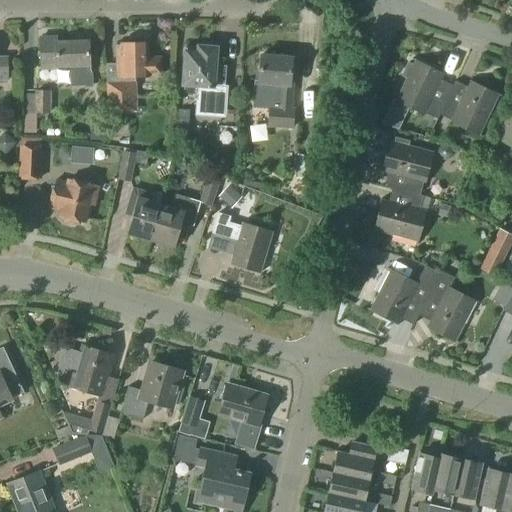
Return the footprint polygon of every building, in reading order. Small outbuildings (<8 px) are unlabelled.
[(56,43),(56,38),(39,38),(40,71),(58,71),(58,68),(69,68),(69,71),(70,87),(92,86),(92,67),(88,67),(87,42),(56,43)] [(144,43),(144,40),(132,40),(132,43),(120,44),(120,45),(115,45),(115,64),(105,64),(106,114),(137,113),(136,82),(135,82),(135,78),(148,78),(148,77),(162,76),(162,57),(147,57),(147,43),(144,43)] [(213,47),(211,44),(204,43),(202,47),(198,46),(198,47),(184,46),(184,49),(186,49),(183,85),(182,101),(199,102),(201,86),(214,87),(214,89),(224,89),(226,66),(215,66),(217,48),(213,47)] [(292,108),(295,73),(291,73),(292,57),(261,55),(259,84),(278,85),(277,107),(268,106),(267,128),(293,130),(295,108),(292,108)] [(0,56),(0,82),(8,82),(7,57),(0,56)] [(443,106),(429,99),(442,74),(415,61),(395,102),(422,115),(423,113),(437,120),(439,116),(443,106)] [(446,101),(444,104),(443,106),(439,116),(451,121),(450,122),(477,135),(497,95),(470,82),(458,107),(446,101)] [(50,114),(50,91),(22,91),(21,114),(21,133),(36,133),(37,114),(50,114)] [(511,158),(511,111),(498,139),(511,146),(506,155),(511,158)] [(90,117),(90,141),(103,141),(103,117),(90,117)] [(4,132),(0,136),(0,150),(6,156),(17,143),(4,132)] [(40,155),(41,138),(22,137),(20,177),(39,178),(35,177),(36,155),(40,155)] [(420,196),(423,182),(425,182),(432,153),(408,147),(410,141),(395,138),(393,143),(388,142),(380,171),(387,172),(383,187),(391,189),(420,196)] [(92,165),(94,149),(71,147),(70,164),(92,165)] [(146,166),(148,153),(136,151),(136,154),(123,152),(117,180),(130,182),(134,163),(146,166)] [(311,180),(313,156),(296,155),(295,179),(311,180)] [(200,202),(200,204),(211,207),(220,180),(207,176),(206,179),(199,202),(200,202)] [(98,186),(68,179),(67,183),(55,180),(49,207),(61,210),(60,217),(62,217),(64,221),(73,223),(76,220),(85,222),(89,205),(93,206),(98,186)] [(228,185),(218,197),(231,209),(242,198),(228,185)] [(150,240),(161,204),(150,200),(152,194),(132,188),(124,215),(132,218),(127,233),(150,240)] [(420,196),(391,189),(387,203),(381,202),(373,230),(417,242),(425,213),(426,213),(430,199),(423,197),(423,196),(420,196)] [(175,247),(189,199),(179,196),(175,208),(161,204),(150,240),(175,247)] [(241,227),(228,223),(230,217),(217,213),(211,235),(237,242),(230,265),(259,273),(272,232),(242,223),(241,227)] [(482,267),(489,271),(494,261),(499,263),(501,258),(504,260),(511,243),(511,234),(499,228),(488,252),(489,253),(482,267)] [(395,325),(399,319),(412,325),(416,316),(438,273),(425,266),(415,284),(405,278),(390,271),(369,311),(395,325)] [(438,273),(416,316),(430,323),(427,328),(453,342),(474,301),(449,288),(454,279),(439,271),(438,273)] [(511,291),(504,307),(502,311),(511,316),(511,291)] [(101,396),(113,354),(82,346),(70,387),(101,396)] [(0,417),(1,417),(0,415),(0,404),(11,400),(10,398),(23,392),(2,348),(0,348),(0,417)] [(179,405),(187,377),(179,374),(181,370),(152,362),(143,391),(128,387),(120,414),(142,420),(148,402),(169,409),(171,403),(179,405)] [(222,400),(217,415),(241,422),(234,444),(253,450),(260,425),(258,424),(266,395),(226,383),(226,385),(222,400)] [(196,428),(205,401),(188,396),(180,423),(196,428)] [(88,431),(102,435),(110,406),(96,402),(88,431)] [(119,420),(108,417),(102,435),(102,436),(113,439),(119,420)] [(269,427),(267,436),(289,442),(292,433),(269,427)] [(107,456),(99,435),(87,440),(85,436),(52,449),(58,466),(92,453),(95,461),(107,456)] [(191,464),(194,449),(196,440),(178,436),(173,460),(191,464)] [(377,447),(351,441),(348,454),(336,452),(332,472),(369,481),(374,460),(377,447)] [(199,450),(195,465),(205,467),(204,470),(197,501),(235,510),(234,511),(240,511),(249,474),(234,471),(219,467),(221,461),(223,453),(199,448),(199,450)] [(432,491),(440,457),(419,453),(411,491),(431,495),(432,491)] [(453,495),(461,458),(441,454),(440,457),(432,491),(453,495)] [(461,458),(453,495),(474,500),(482,463),(461,458)] [(500,510),(509,473),(488,468),(479,505),(500,510)] [(18,511),(54,511),(39,472),(7,484),(18,511)] [(365,502),(369,481),(332,472),(327,493),(365,502)] [(393,487),(396,477),(378,473),(376,483),(393,487)] [(507,511),(511,511),(511,473),(509,473),(500,510),(507,511)] [(362,511),(365,502),(327,493),(322,511),(362,511)] [(389,507),(391,497),(379,494),(376,504),(389,507)] [(427,511),(429,505),(418,503),(415,511),(427,511)]
